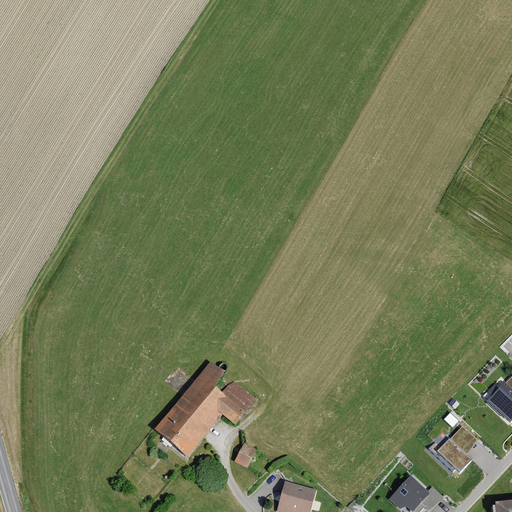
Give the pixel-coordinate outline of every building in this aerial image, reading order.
[(230,376),(213,363),(159,433),(193,460),(226,417),(240,428),(261,402),(236,383),(232,388),(225,383),(230,376)] [(511,379),(488,404),(511,426),(511,424),(511,379)] [(477,442),(462,427),(437,457),(461,476),(471,463),(466,459),(477,442)] [(260,451),(246,445),(237,464),(251,470),(260,451)] [(417,511),(431,498),(411,480),(390,502),(399,511),(401,511),(407,511),(408,511),(417,511)] [(314,511),(319,492),(288,484),(281,511),(314,511)] [(511,511),(511,498),(495,500),(496,511),(511,511)]
